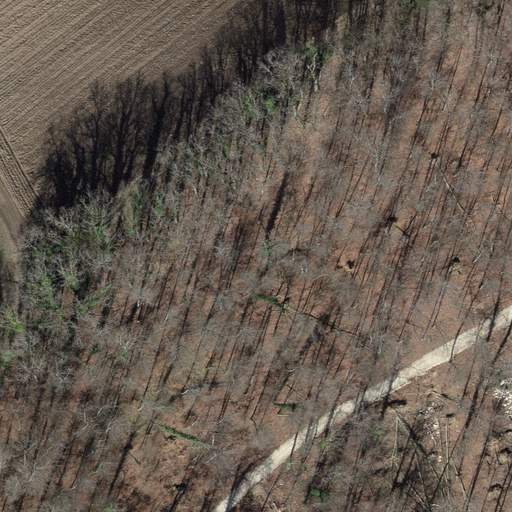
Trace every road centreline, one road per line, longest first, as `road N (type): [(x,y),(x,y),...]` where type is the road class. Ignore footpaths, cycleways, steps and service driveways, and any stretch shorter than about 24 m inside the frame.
road 1 (track): [(225,511),(297,436),(511,316)]
road 2 (track): [(460,0),(337,69),(262,91)]
